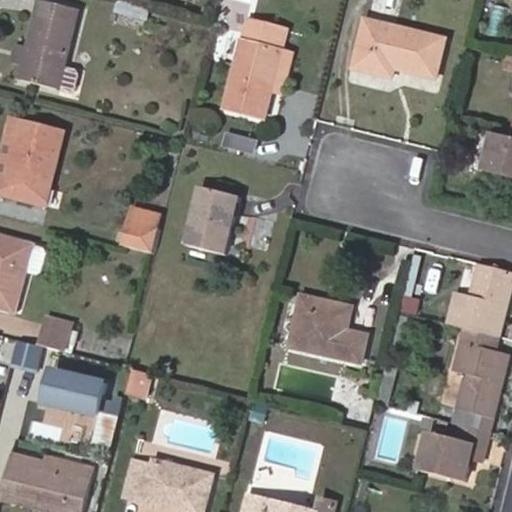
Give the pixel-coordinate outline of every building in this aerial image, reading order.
[(31,49),(27,67),(24,81),(62,90),(81,11),(42,1),(31,49)] [(146,21),(148,8),(115,1),(113,15),(146,21)] [(274,93),(284,52),(289,31),(249,21),(227,109),(267,119),(274,93)] [(439,78),(448,40),(368,21),(355,69),(396,79),(399,68),(439,78)] [(15,64),(27,67),(31,49),(19,46),(15,64)] [(294,55),(284,52),(274,93),(284,96),(294,55)] [(0,193),(5,195),(23,124),(12,122),(0,168),(0,193)] [(67,135),(23,124),(5,195),(48,206),(67,135)] [(252,156),(257,140),(224,131),(220,147),(252,156)] [(511,138),(496,134),(487,172),(511,178),(511,138)] [(192,247),(225,255),(240,198),(205,190),(192,247)] [(127,226),(122,244),(156,253),(160,235),(127,226)] [(0,307),(18,313),(35,247),(0,237),(0,307)] [(412,315),(428,252),(418,249),(402,312),(412,315)] [(503,339),(511,300),(511,272),(484,266),(475,298),(459,293),(450,325),(467,329),(503,339)] [(305,297),(293,348),(364,364),(371,336),(349,331),(353,309),(305,297)] [(41,346),(71,353),(78,326),(48,318),(41,346)] [(499,353),(503,339),(467,329),(457,372),(467,375),(459,409),(487,416),(495,418),(510,356),(499,353)] [(0,387),(9,389),(21,341),(0,336),(0,387)] [(102,379),(46,366),(38,401),(94,414),(102,379)] [(440,402),(452,405),(461,374),(448,370),(440,402)] [(158,378),(136,372),(131,393),(153,399),(158,378)] [(483,432),(491,434),(495,418),(487,416),(459,409),(456,425),(483,432)] [(484,463),(491,434),(483,432),(456,425),(454,424),(450,438),(431,434),(422,472),(466,483),(471,460),(484,463)] [(48,511),(87,511),(97,472),(49,460),(48,465),(14,456),(3,500),(48,511)] [(174,511),(205,511),(215,476),(157,461),(156,467),(138,462),(129,497),(144,501),(144,505),(174,511)] [(311,511),(252,497),(248,511),(311,511)]
